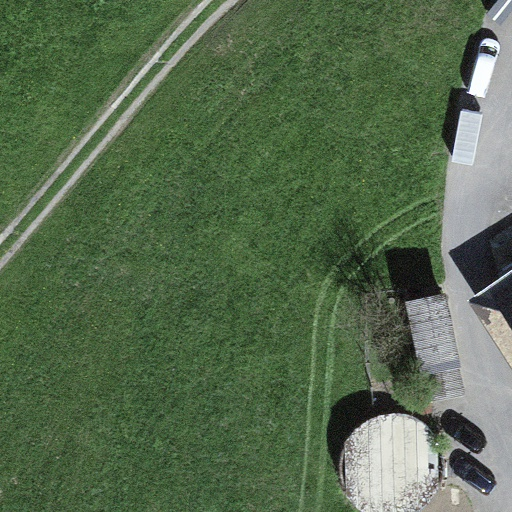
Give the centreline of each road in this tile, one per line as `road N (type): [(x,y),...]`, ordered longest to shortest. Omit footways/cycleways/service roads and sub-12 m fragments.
road 1 (track): [(0,258),(94,146),(253,0)]
road 2 (track): [(511,104),(481,170),(497,248)]
